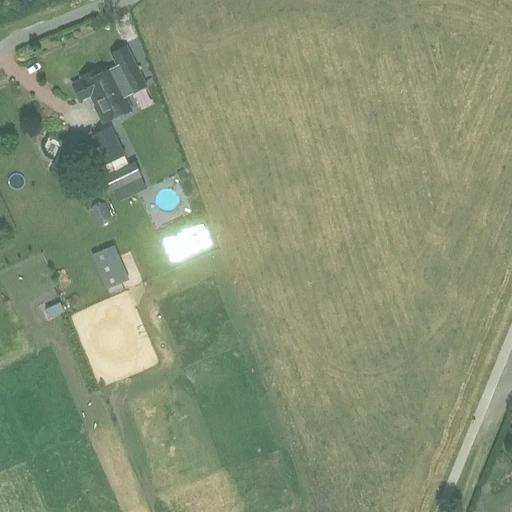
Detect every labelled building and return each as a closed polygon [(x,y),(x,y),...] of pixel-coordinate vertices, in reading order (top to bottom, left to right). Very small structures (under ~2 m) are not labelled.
[(90,99),(103,127),(132,113),(116,79),(121,76),(131,96),(146,89),(127,49),(111,57),(117,68),(98,77),(96,72),(80,79),(82,82),(73,86),(82,103),(90,99)] [(125,154),(111,126),(91,136),(102,158),(92,163),(107,194),(142,176),(130,152),(125,154)] [(60,153),(51,169),(63,175),(71,160),(60,153)] [(102,225),(108,221),(110,216),(103,204),(98,203),(93,205),(90,211),(96,223),(102,225)] [(107,248),(92,255),(106,289),(122,282),(107,248)]
